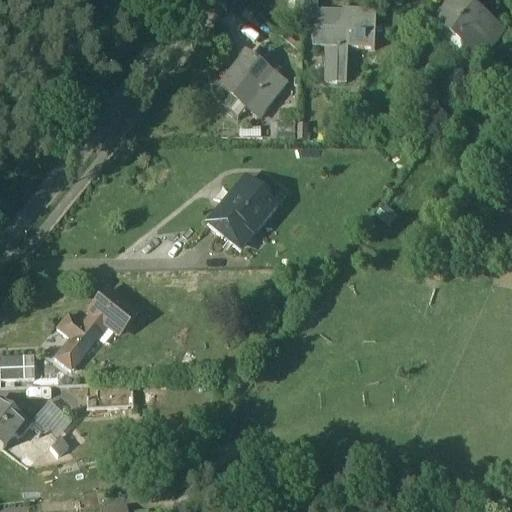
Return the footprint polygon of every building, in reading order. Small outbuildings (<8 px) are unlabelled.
[(315,0),(302,0),(301,21),(314,22),(315,0)] [(490,26),(453,0),(446,0),(429,24),(465,49),(475,36),(480,40),(490,26)] [(374,13),(341,12),(340,23),(332,31),(312,30),(311,49),(323,49),(323,84),(344,84),(345,63),(345,50),(372,51),(374,13)] [(490,26),(480,40),(475,36),(465,49),(482,62),(502,35),(490,26)] [(252,61),(243,54),(215,90),(244,112),(259,93),(272,77),(255,64),(256,63),(253,61),(252,61)] [(455,62),(428,99),(442,110),(470,72),(455,62)] [(353,90),(339,110),(348,116),(363,96),(353,90)] [(269,101),(259,93),(244,112),(254,120),(269,101)] [(292,126),(267,126),(267,142),(292,142),(292,126)] [(275,211),(241,183),(218,210),(238,226),(252,238),(275,211)] [(238,226),(218,210),(207,225),(226,240),(238,226)] [(105,297),(78,330),(94,343),(104,332),(113,339),(131,318),(105,297)] [(78,330),(65,319),(53,333),(67,344),(51,363),(67,376),(94,343),(78,330)] [(0,385),(33,386),(34,364),(0,363),(0,385)] [(34,426),(57,447),(74,428),(51,407),(34,426)] [(25,432),(0,411),(0,455),(15,437),(19,440),(25,432)]
